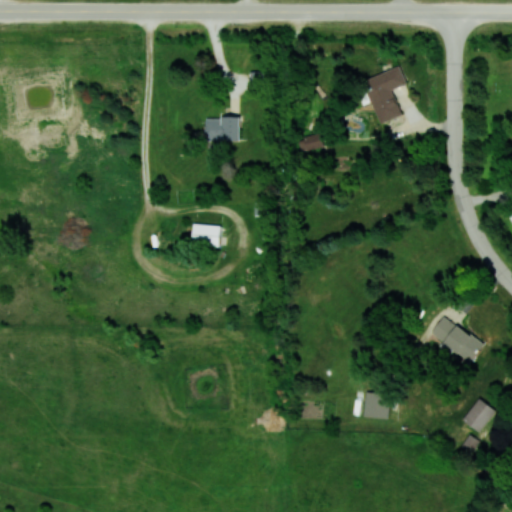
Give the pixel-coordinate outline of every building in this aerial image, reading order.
[(407,84),(400,66),(360,80),(367,102),(372,101),(380,122),(402,114),(393,89),(407,84)] [(240,116),(206,116),(206,139),(240,140),(240,116)] [(324,145),(321,132),(298,138),(302,151),(324,145)] [(221,244),(222,224),(194,223),(194,243),(221,244)] [(431,332),(470,361),(483,343),(444,314),(431,332)] [(364,415),(388,418),(391,393),(367,391),(364,415)] [(497,410),(480,397),(463,418),(480,431),(497,410)]
